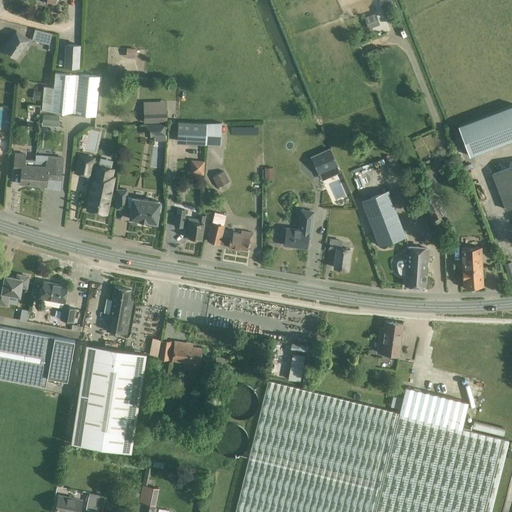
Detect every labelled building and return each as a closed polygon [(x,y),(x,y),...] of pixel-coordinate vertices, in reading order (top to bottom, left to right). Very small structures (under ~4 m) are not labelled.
[(379,0),(382,8),(394,4),(392,0),(379,0)] [(52,33),(34,29),(32,40),(49,44),(52,33)] [(16,30),(3,49),(16,58),(29,38),(16,30)] [(65,44),(63,67),(79,68),(81,45),(65,44)] [(135,58),(136,49),(126,48),(126,58),(135,58)] [(104,116),(108,77),(76,73),(56,71),(54,87),(45,86),(42,110),(72,113),(104,116)] [(470,156),(511,139),(511,105),(458,126),(470,156)] [(167,111),(151,111),(152,123),(168,123),(167,111)] [(59,117),(42,115),(41,123),(58,124),(59,117)] [(205,144),(207,123),(206,123),(178,122),(176,142),(205,144)] [(207,123),(205,144),(220,144),(221,122),(207,123)] [(156,125),(156,136),(166,136),(166,124),(156,125)] [(330,147),(310,156),(318,175),(319,174),(322,180),(339,172),(337,166),(338,165),(330,147)] [(34,185),(37,155),(35,155),(35,159),(25,159),(26,153),(14,152),(13,169),(21,170),(20,184),(34,185)] [(78,154),(75,172),(89,175),(92,157),(78,154)] [(63,157),(56,156),(47,155),(47,156),(37,155),(34,185),(46,186),(47,178),(61,179),(63,157)] [(203,175),(204,162),(190,161),(190,174),(203,175)] [(87,209),(106,214),(114,177),(112,176),(113,169),(96,165),(87,209)] [(511,165),(492,173),(506,210),(511,207),(511,165)] [(267,167),(268,179),(277,178),(276,166),(267,167)] [(224,170),(212,176),(217,187),(229,181),(224,170)] [(131,197),(128,197),(128,188),(116,188),(116,208),(127,208),(127,207),(131,208),(129,219),(156,223),(160,200),(131,196),(131,197)] [(361,194),(363,199),(361,200),(379,246),(406,236),(388,190),(369,197),(367,192),(361,194)] [(432,204),(423,208),(429,222),(438,219),(432,204)] [(177,208),(174,226),(183,228),(186,209),(177,208)] [(308,231),(312,231),(314,211),(300,209),(298,229),(286,227),(281,227),(279,236),(285,237),(284,245),(293,246),(294,244),(307,245),(308,231)] [(201,239),(205,215),(198,214),(197,219),(187,217),(186,227),(189,228),(188,237),(189,237),(190,239),(194,240),(195,238),(201,239)] [(329,221),(328,228),(339,230),(340,223),(329,221)] [(230,237),(222,236),(225,225),(211,222),(207,241),(219,244),(220,244),(220,243),(228,245),(228,247),(247,250),(248,243),(252,243),(253,232),(241,230),(241,232),(231,231),(230,237)] [(328,249),(336,250),(333,267),(347,269),(350,248),(341,247),(342,240),(330,238),(328,249)] [(404,275),(405,275),(405,285),(409,286),(409,287),(421,288),(421,287),(425,287),(428,248),(425,248),(425,247),(410,246),(410,247),(406,246),(406,247),(405,254),(407,254),(406,260),(400,260),(399,260),(397,262),(396,264),(397,267),(398,271),(398,272),(399,273),(400,274),(401,274),(402,274),(403,275),(404,275)] [(482,247),(461,248),(463,287),(484,286),(482,247)] [(26,287),(28,276),(17,274),(17,278),(5,276),(3,283),(0,281),(0,303),(6,305),(8,293),(19,295),(21,286),(26,287)] [(64,302),(67,285),(44,281),(41,298),(64,302)] [(115,286),(112,299),(106,298),(103,312),(110,314),(106,330),(126,334),(132,302),(129,301),(131,289),(115,286)] [(62,305),(60,319),(73,322),(76,308),(62,305)] [(398,358),(399,355),(403,323),(385,321),(384,328),(380,327),(377,352),(392,354),(392,358),(398,358)] [(0,376),(45,385),(46,376),(55,378),(54,384),(62,385),(63,379),(66,380),(74,340),(0,325),(0,376)] [(174,343),(173,349),(169,348),(170,341),(162,340),(160,358),(168,359),(199,364),(202,348),(174,343)] [(130,452),(146,353),(86,344),(71,443),(130,452)] [(290,379),(303,380),(306,354),(292,352),(290,379)] [(224,365),(225,358),(216,357),(215,364),(224,365)] [(270,375),(284,377),(286,360),(273,358),(270,375)] [(373,511),(399,412),(268,380),(234,511),(373,511)] [(400,408),(399,412),(373,511),(489,511),(508,438),(461,427),(468,401),(405,385),(402,398),(400,409),(400,408)] [(393,396),(390,406),(400,408),(400,409),(402,398),(393,396)] [(145,466),(142,483),(147,484),(151,467),(145,466)] [(157,511),(153,511),(158,488),(142,484),(136,511),(168,511),(169,510),(159,508),(159,507),(157,511)] [(85,508),(96,510),(95,511),(106,511),(102,511),(105,496),(89,492),(85,508)] [(115,494),(113,506),(137,509),(138,497),(115,494)] [(59,495),(55,511),(78,511),(81,500),(59,495)]
